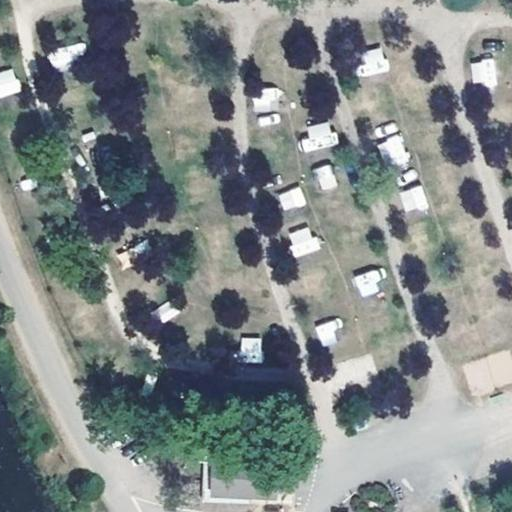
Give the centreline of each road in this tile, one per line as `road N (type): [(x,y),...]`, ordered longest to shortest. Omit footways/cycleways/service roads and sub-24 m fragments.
road 1 (track): [(311,380),(173,360),(129,333),(42,107),(15,0)]
road 2 (track): [(308,3),(482,511)]
road 3 (track): [(353,479),(311,380),(243,156),(241,76),(253,0)]
road 4 (residential): [(0,240),(129,511)]
road 5 (track): [(267,0),(511,22)]
road 6 (track): [(440,15),(511,225)]
